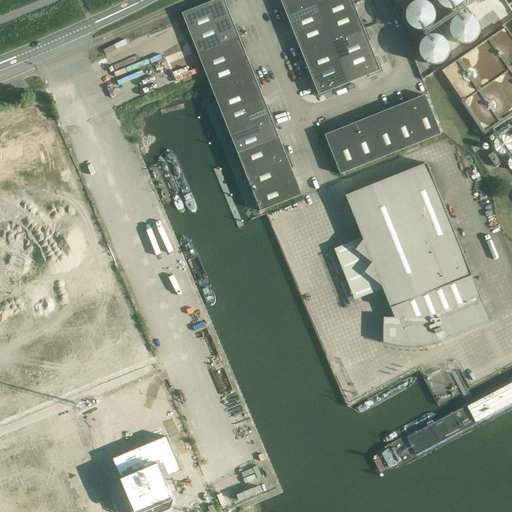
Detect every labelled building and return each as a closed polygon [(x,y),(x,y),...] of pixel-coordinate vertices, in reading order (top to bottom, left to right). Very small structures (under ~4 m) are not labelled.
[(191,35),(232,18),(229,10),(231,9),(226,0),(213,0),(211,1),(211,3),(183,14),(191,35)] [(318,3),(316,0),(281,0),(283,4),(281,4),(286,16),(318,3)] [(354,0),(325,0),(318,3),(326,23),(357,10),(354,2),(355,1),(354,0)] [(439,0),(441,2),(443,5),(446,8),(449,9),(453,10),(457,10),(460,8),(463,6),(466,3),(467,0),(439,0)] [(408,16),(409,20),(410,23),(412,26),(415,29),(418,31),(422,31),(426,31),(429,30),(433,27),(435,25),(437,21),(437,17),(437,14),(436,10),(433,7),(431,5),(427,3),(423,2),(420,3),(416,4),(413,6),(411,9),(409,12),(408,16)] [(326,23),(318,3),(286,16),(290,27),(292,27),(295,35),(326,23)] [(357,10),(326,23),(334,43),(366,30),(362,18),(360,19),(357,10)] [(453,29),(453,33),(455,37),(457,40),(460,42),(463,44),(467,45),(471,44),(474,43),(477,41),(480,38),(481,34),(482,31),(482,27),(480,23),(478,20),(475,18),(472,16),(468,16),(464,16),(461,17),(458,19),(455,22),(454,26),(453,29)] [(199,55),(216,48),(242,38),(237,26),(236,27),(232,18),(191,35),(199,55)] [(302,56),(334,43),(326,23),(295,35),(299,44),(297,44),(302,56)] [(342,63),(373,50),(369,42),(371,41),(366,30),(334,43),(342,63)] [(422,50),(423,54),(424,58),(426,61),(429,63),(432,65),(436,65),(440,65),(443,64),(447,62),(449,59),(451,55),(451,52),(451,48),(450,44),(448,41),(445,39),(441,37),(437,37),(434,37),(430,38),(427,40),(425,43),(423,47),(422,50)] [(207,75),(214,72),(248,58),(245,50),(246,49),(242,38),(216,48),(199,55),(207,75)] [(311,75),(342,63),(334,43),(302,56),(306,67),(308,67),(311,75)] [(342,63),(350,83),(369,76),(369,77),(383,72),(378,58),(376,59),(373,50),(342,63)] [(248,58),(214,72),(207,75),(215,94),(258,77),(253,66),(251,66),(248,58)] [(350,83),(342,63),(311,75),(314,83),(313,84),(318,98),(332,92),(332,91),(350,83)] [(258,77),(215,94),(223,114),(264,98),(261,89),(262,89),(258,77)] [(405,102),(422,143),(442,135),(426,95),(418,99),(417,97),(405,102)] [(264,98),(223,114),(231,134),(274,117),(269,106),(267,106),(264,98)] [(386,111),(402,151),(422,143),(405,102),(394,106),(395,108),(386,111)] [(402,151),(386,111),(378,115),(377,113),(366,118),(382,159),(402,151)] [(274,117),(231,134),(239,154),(280,138),(277,129),(278,129),(274,117)] [(346,127),(362,167),(382,159),(366,118),(354,122),(355,124),(346,127)] [(362,167),(346,127),(338,131),(337,129),(324,134),(329,149),(331,148),(341,175),(362,167)] [(280,138),(239,154),(247,174),(289,157),(285,145),(283,146),(280,138)] [(255,194),(296,177),(292,169),(294,168),(289,157),(247,174),(255,194)] [(491,322),(428,164),(347,196),(364,241),(356,251),(373,264),(365,273),(382,287),(395,318),(384,318),(384,343),(397,346),(410,347),(424,346),(437,343),(491,322)] [(296,177),(255,194),(262,212),(303,195),(296,177)] [(511,384),(389,446),(382,454),(387,466),(402,462),(511,405),(511,384)] [(167,437),(128,453),(125,454),(126,455),(118,459),(117,458),(113,459),(135,511),(136,511),(150,511),(169,504),(172,496),(164,479),(182,471),(174,453),(174,451),(173,451),(172,451),(169,443),(170,443),(167,437)]
